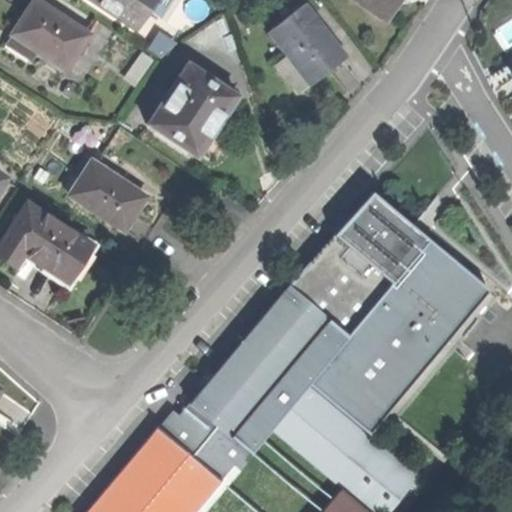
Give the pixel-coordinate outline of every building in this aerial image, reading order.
[(87,0),(133,28),(144,11),(157,20),(169,0),(87,0)] [(354,0),(380,18),(392,0),(354,0)] [(36,51),(63,69),(85,36),(33,1),(21,18),(11,34),(36,51)] [(285,54),(308,83),(324,71),(340,58),(299,5),(263,33),(281,57),(285,54)] [(31,60),(36,51),(11,34),(5,43),(31,60)] [(185,65),(146,125),(196,157),(198,153),(207,159),(221,138),(237,114),(236,102),(232,100),(234,97),(185,65)] [(66,195),(121,232),(133,213),(143,198),(88,162),(66,195)] [(266,430),(363,511),(384,511),(415,475),(364,434),(485,289),(365,191),(180,402),(243,456),(266,430)] [(24,204),(0,240),(0,258),(12,266),(20,254),(37,264),(65,282),(88,245),(24,204)] [(165,421),(155,432),(186,458),(210,429),(185,407),(173,421),(168,417),(165,421)] [(210,429),(186,458),(216,482),(227,468),(231,471),(243,456),(224,440),(210,429)] [(190,511),(216,482),(186,458),(155,432),(153,430),(84,511),(190,511)]
